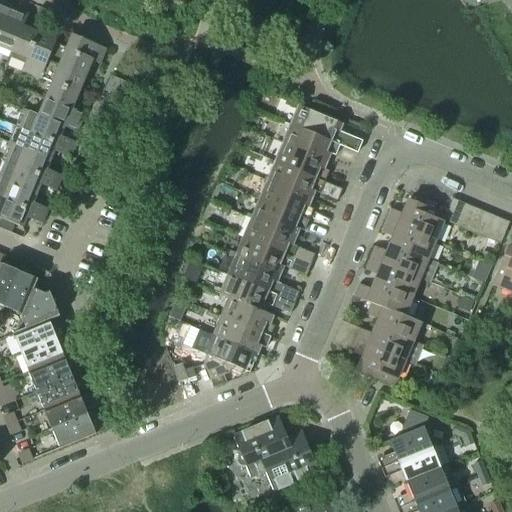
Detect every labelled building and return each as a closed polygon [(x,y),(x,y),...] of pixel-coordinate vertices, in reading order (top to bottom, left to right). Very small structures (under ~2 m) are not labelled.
[(0,32),(10,8),(0,3),(0,32)] [(38,34),(23,28),(28,15),(10,8),(0,32),(0,48),(10,53),(8,56),(10,57),(12,54),(11,53),(17,40),(33,47),(38,34)] [(44,22),(48,12),(39,8),(35,18),(44,22)] [(52,25),(56,15),(48,12),(44,22),(52,25)] [(47,62),(55,44),(56,41),(38,34),(33,47),(17,40),(11,53),(12,54),(10,57),(13,58),(14,55),(26,60),(21,72),(40,80),(47,62)] [(98,65),(105,50),(72,36),(66,49),(55,44),(47,62),(84,78),(91,62),(98,65)] [(77,94),(84,78),(47,62),(40,80),(51,84),(46,96),(43,95),(42,97),(45,99),(45,100),(58,105),(64,89),(77,94)] [(76,133),(83,115),(71,110),(77,94),(64,89),(58,105),(45,100),(45,99),(42,97),(41,99),(44,101),(38,116),(64,127),(63,128),(76,133)] [(338,133),(342,125),(299,107),(291,127),(339,146),(356,154),(361,142),(338,133)] [(64,127),(38,116),(25,111),(18,129),(72,151),(75,144),(64,139),(62,143),(58,141),(63,128),(64,127)] [(339,146),(291,127),(283,145),(326,163),(329,155),(334,157),(339,146)] [(72,151),(18,129),(11,146),(50,161),(53,152),(55,148),(59,150),(58,154),(69,159),(72,151)] [(323,171),(326,163),(283,145),(276,163),(323,183),(328,173),(323,171)] [(44,175),(50,161),(11,146),(4,162),(58,184),(61,177),(50,172),(48,176),(44,175)] [(58,184),(4,162),(0,172),(0,179),(36,195),(41,181),(45,183),(44,187),(55,192),(58,184)] [(323,183),(276,163),(268,183),(310,200),(313,192),(336,202),(341,191),(323,183)] [(36,195),(0,179),(0,199),(44,218),(47,210),(36,205),(34,209),(30,208),(36,195)] [(307,208),(310,200),(268,183),(260,202),(308,221),(312,210),(307,208)] [(44,218),(0,199),(0,219),(22,229),(28,214),(31,216),(30,221),(41,225),(44,218)] [(454,226),(463,205),(451,200),(445,216),(408,200),(402,215),(390,210),(385,222),(440,244),(441,241),(436,239),(443,222),(454,226)] [(308,221),(260,202),(252,220),(295,238),(298,230),(303,232),(308,221)] [(466,231),(475,210),(463,205),(454,226),(466,231)] [(477,236),(486,214),(475,210),(466,231),(477,236)] [(488,240),(497,219),(486,214),(477,236),(488,240)] [(499,245),(508,223),(497,219),(488,240),(499,245)] [(291,246),(295,238),(252,220),(244,239),(310,266),(314,255),(291,246)] [(440,244),(385,222),(380,233),(392,238),(389,245),(427,261),(433,245),(439,247),(440,244)] [(310,266),(244,239),(236,258),(279,276),(282,268),(305,277),(310,266)] [(434,264),(427,261),(389,245),(386,253),(374,248),(369,260),(419,280),(427,283),(434,264)] [(511,300),(511,250),(507,248),(491,286),(511,294),(511,300),(511,301),(511,300)] [(275,284),(279,276),(236,258),(228,277),(294,304),(298,293),(275,284)] [(411,299),(419,280),(369,260),(365,271),(377,276),(374,283),(411,299)] [(0,316),(3,309),(20,269),(9,265),(8,268),(0,265),(0,316)] [(21,316),(33,290),(37,280),(27,276),(29,273),(20,269),(3,309),(21,316)] [(294,304),(228,277),(221,296),(229,299),(261,312),(263,313),(266,305),(289,315),(294,304)] [(405,315),(411,299),(374,283),(371,290),(358,285),(354,297),(370,304),(404,318),(404,317),(409,319),(410,317),(405,315)] [(59,317),(53,304),(49,294),(45,295),(33,290),(21,316),(15,330),(16,334),(48,322),(59,317)] [(269,316),(263,313),(261,312),(229,299),(221,318),(269,338),(274,327),(269,325),(272,317),(269,316)] [(426,326),(409,319),(404,317),(404,318),(370,304),(365,315),(377,320),(374,328),(412,343),(419,327),(424,329),(426,326)] [(269,338),(221,318),(214,336),(256,355),(260,347),(265,349),(269,338)] [(60,338),(56,329),(52,330),(48,322),(16,334),(12,335),(20,355),(60,338)] [(421,347),(412,343),(374,328),(371,335),(340,322),(336,333),(404,362),(413,366),(421,347)] [(393,388),(404,362),(336,333),(331,345),(362,358),(356,372),(393,388)] [(254,360),(256,355),(214,336),(213,337),(206,334),(205,337),(212,340),(202,363),(210,381),(228,374),(231,366),(243,371),(248,361),(251,359),(254,360)] [(64,359),(60,350),(64,348),(60,338),(20,355),(28,373),(64,359)] [(36,393),(75,376),(71,366),(67,368),(64,359),(28,373),(36,393)] [(79,397),(75,388),(79,386),(75,376),(36,393),(43,411),(79,397)] [(17,396),(12,385),(2,389),(0,385),(0,384),(0,407),(8,404),(7,401),(17,396)] [(91,414),(87,404),(83,406),(79,397),(43,411),(51,430),(91,414)] [(431,448),(423,428),(427,419),(409,411),(397,439),(388,442),(393,454),(398,452),(401,460),(431,448)] [(16,423),(12,413),(4,416),(3,421),(5,427),(16,423)] [(95,435),(91,425),(95,424),(91,414),(51,430),(59,449),(95,435)] [(318,474),(301,433),(286,439),(278,419),(233,438),(250,479),(264,472),(273,492),(318,474)] [(20,432),(16,423),(5,427),(8,434),(12,436),(20,432)] [(468,433),(468,432),(455,427),(452,435),(458,437),(468,433)] [(473,444),(468,433),(458,437),(461,439),(465,448),(473,444)] [(440,468),(431,448),(401,460),(405,470),(401,472),(405,483),(440,468)] [(32,461),(27,450),(19,453),(18,458),(21,465),(32,461)] [(485,473),(480,462),(472,466),(477,476),(485,473)] [(448,488),(440,468),(405,483),(410,493),(414,492),(418,500),(448,488)] [(490,484),(485,473),(477,476),(481,488),(490,484)] [(447,511),(456,508),(448,488),(418,500),(422,510),(417,511),(447,511)] [(501,511),(497,502),(489,505),(491,511),(501,511)]
